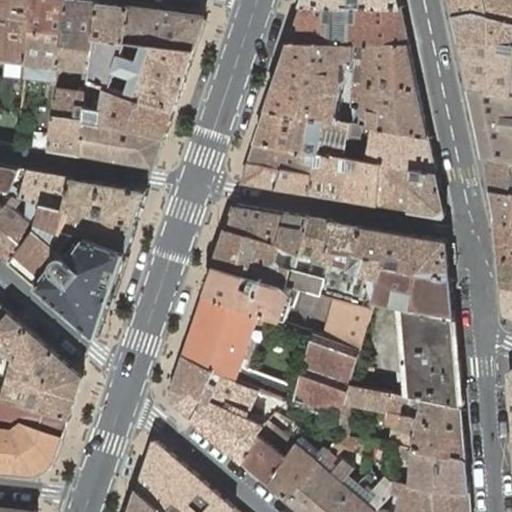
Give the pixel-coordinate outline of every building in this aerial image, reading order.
[(34,0),(1,0),(0,12),(0,58),(28,62),(31,28),(34,0)] [(67,0),(34,0),(31,28),(63,32),(67,0)] [(99,2),(84,0),(67,0),(63,32),(59,68),(92,71),(96,36),(99,2)] [(511,0),(450,0),(454,15),(476,10),(511,19),(511,0)] [(130,6),(99,2),(96,36),(126,40),(130,6)] [(292,40),(350,42),(350,30),(351,4),(305,2),(292,40)] [(360,42),(410,43),(402,5),(351,4),(350,30),(360,30),(360,42)] [(168,11),(130,6),(126,40),(165,45),(168,11)] [(511,19),(476,10),(454,15),(460,40),(500,41),(511,42),(511,19)] [(203,15),(168,11),(165,45),(195,49),(205,18),(203,15)] [(31,28),(28,62),(26,75),(58,78),(59,68),(63,32),(31,28)] [(96,36),(92,71),(91,79),(175,109),(195,49),(165,45),(126,40),(96,36)] [(338,118),(349,120),(350,114),(338,112),(343,81),(344,66),(354,66),(355,58),(355,55),(356,42),(350,42),(292,40),(269,106),(327,116),(338,118)] [(511,42),(500,41),(460,40),(470,88),(511,93),(511,42)] [(364,82),(420,87),(410,43),(360,42),(356,42),(355,55),(365,56),(364,82)] [(91,79),(91,82),(89,92),(86,119),(166,137),(175,109),(91,79)] [(381,127),(430,135),(420,87),(364,82),(353,81),(352,96),(363,97),(362,123),(381,127)] [(89,92),(57,87),(55,106),(50,148),(83,154),(86,119),(89,92)] [(511,93),(470,88),(484,155),(511,158),(511,93)] [(37,108),(33,146),(50,148),(55,106),(41,105),(37,108)] [(327,116),(269,106),(258,140),(317,151),(321,152),(345,156),(347,143),(349,133),(351,122),(351,120),(349,120),(338,118),(327,116)] [(156,165),(166,137),(86,119),(83,154),(154,166),(156,165)] [(350,157),(355,158),(359,130),(360,123),(351,122),(349,133),(347,143),(345,156),(350,157)] [(413,167),(438,171),(430,135),(381,127),(375,161),(383,162),(413,167)] [(314,171),(317,151),(258,140),(251,161),(285,167),(314,171)] [(311,192),(346,198),(350,157),(345,156),(321,152),(317,151),(314,171),(311,192)] [(511,158),(484,155),(491,189),(511,192),(511,158)] [(378,204),(411,209),(413,167),(383,162),(375,161),(355,158),(350,157),(346,198),(378,204)] [(311,192),(314,171),(285,167),(251,161),(243,181),(279,187),(311,192)] [(21,167),(0,163),(0,211),(10,200),(15,194),(21,167)] [(30,168),(21,167),(15,194),(22,199),(25,196),(31,197),(44,200),(68,206),(76,176),(30,168)] [(413,167),(411,209),(445,214),(447,213),(438,171),(413,167)] [(146,188),(76,176),(68,206),(75,208),(137,222),(148,190),(146,188)] [(511,192),(491,189),(496,211),(496,218),(511,221),(511,192)] [(10,200),(0,211),(0,251),(11,261),(37,224),(39,219),(44,200),(31,197),(28,216),(16,206),(22,199),(15,194),(10,200)] [(37,224),(11,261),(39,285),(64,252),(78,233),(64,228),(75,208),(68,206),(44,200),(39,219),(37,224)] [(235,204),(228,227),(280,241),(288,211),(238,203),(235,204)] [(127,252),(137,222),(75,208),(64,228),(78,233),(127,252)] [(303,252),(311,216),(288,211),(280,241),(281,241),(303,252)] [(303,252),(349,269),(351,261),(336,256),(339,249),(329,247),(334,219),(311,216),(303,252)] [(511,221),(496,218),(502,286),(511,288),(511,221)] [(349,269),(381,279),(384,271),(385,263),(388,256),(391,229),(334,219),(329,247),(339,249),(355,251),(351,261),(349,269)] [(228,227),(216,262),(248,272),(268,278),(285,282),(300,287),(321,293),(338,297),(373,307),(375,299),(381,279),(349,269),(303,252),(281,241),(280,241),(228,227)] [(385,263),(452,276),(449,240),(447,238),(391,229),(388,256),(385,263)] [(118,277),(127,252),(78,233),(64,252),(39,285),(96,334),(99,333),(109,304),(118,277)] [(216,262),(206,292),(260,312),(268,315),(278,319),(281,320),(287,305),(292,290),(285,282),(268,278),(248,272),(216,262)] [(381,279),(375,299),(399,303),(404,305),(455,315),(452,276),(385,263),(384,271),(381,279)] [(511,288),(502,286),(504,310),(505,313),(511,315),(511,288)] [(195,323),(185,354),(229,376),(237,379),(253,386),(261,390),(289,400),(294,402),(298,387),(250,369),(268,315),(260,312),(206,292),(195,323)] [(373,307),(338,297),(327,336),(361,348),(367,329),(373,307)] [(0,324),(11,312),(0,302),(0,324)] [(422,397),(463,405),(461,376),(459,362),(455,315),(404,305),(409,366),(410,381),(412,394),(422,397)] [(11,312),(0,324),(0,348),(16,358),(5,398),(71,417),(85,375),(26,324),(11,312)] [(298,387),(294,402),(341,419),(352,382),(361,348),(327,336),(314,331),(298,387)] [(185,354),(175,384),(205,398),(215,403),(229,376),(185,354)] [(205,398),(194,419),(243,461),(263,426),(248,417),(261,390),(253,386),(237,379),(229,376),(215,403),(205,398)] [(352,382),(341,419),(338,430),(346,432),(348,432),(357,402),(390,409),(388,419),(417,425),(415,433),(391,428),(389,441),(392,442),(412,446),(415,447),(468,458),(463,405),(422,397),(412,394),(407,393),(352,382)] [(205,398),(175,384),(171,393),(173,402),(194,419),(205,398)] [(71,417),(5,398),(0,396),(0,471),(35,475),(55,461),(65,435),(71,417)] [(294,402),(289,400),(279,411),(295,421),(304,426),(308,428),(311,428),(320,430),(338,430),(341,419),(294,402)] [(263,426),(243,461),(270,483),(292,450),(298,442),(269,418),(264,424),(263,426)] [(301,437),(308,428),(304,426),(295,421),(289,430),(301,437)] [(348,432),(346,432),(344,442),(339,439),(329,451),(321,462),(290,501),(303,511),(336,511),(355,491),(354,489),(359,483),(355,480),(349,475),(356,467),(345,458),(338,465),(332,461),(335,456),(343,446),(367,451),(371,437),(348,432)] [(389,441),(371,437),(367,451),(393,457),(392,442),(389,441)] [(243,511),(235,505),(159,439),(155,440),(139,487),(167,511),(243,511)] [(292,450),(270,483),(290,501),(321,462),(329,451),(326,447),(316,458),(298,442),(292,450)] [(468,458),(415,447),(413,484),(435,489),(470,491),(468,458)] [(355,491),(336,511),(375,511),(378,510),(379,508),(389,496),(394,482),(386,475),(382,480),(370,470),(359,483),(354,489),(355,491)] [(395,480),(394,482),(389,496),(379,508),(378,510),(375,511),(472,511),(470,491),(435,489),(413,484),(395,480)] [(130,511),(167,511),(139,487),(130,511)]
